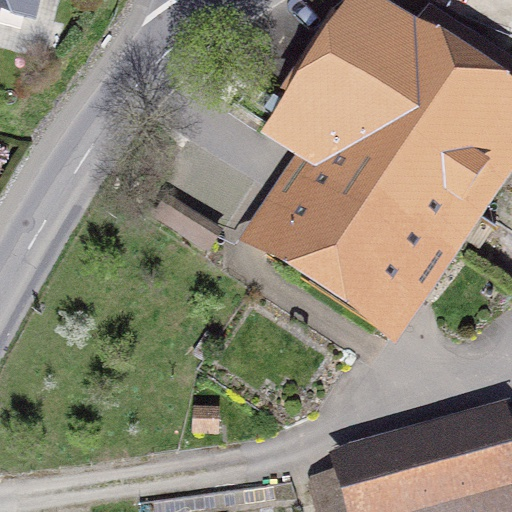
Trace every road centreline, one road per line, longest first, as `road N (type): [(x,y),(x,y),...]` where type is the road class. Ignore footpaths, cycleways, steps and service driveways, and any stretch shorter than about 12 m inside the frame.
road 1 (track): [(511,337),(442,391),(296,455),(149,482),(0,497)]
road 2 (tertiary): [(0,303),(135,84),(233,0)]
